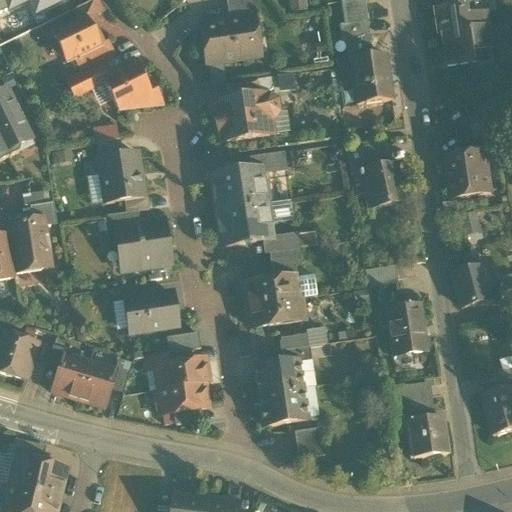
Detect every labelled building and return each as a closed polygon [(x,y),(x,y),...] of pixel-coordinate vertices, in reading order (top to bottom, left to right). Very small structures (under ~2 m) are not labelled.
[(29,0),(33,0),(39,12),(62,0),(2,0),(7,9),(8,10),(29,0)] [(168,0),(177,10),(188,0),(168,0)] [(224,0),(228,23),(254,20),(251,0),(224,0)] [(287,0),(289,15),(306,12),(304,0),(287,0)] [(361,0),(340,3),(344,26),(361,24),(367,23),(363,0),(361,0)] [(436,0),(439,11),(442,10),(442,9),(468,6),(468,7),(479,5),(478,0),(436,0)] [(442,35),(447,69),(476,65),(475,53),(490,51),(493,50),(490,28),(485,28),(483,14),(470,16),(468,7),(468,6),(442,9),(442,10),(445,34),(442,35)] [(62,58),(66,65),(73,61),(74,64),(91,55),(89,52),(98,48),(98,47),(85,19),(51,36),(55,43),(54,43),(50,54),(61,58),(62,58)] [(199,28),(205,68),(255,60),(249,22),(255,21),(255,20),(254,20),(228,23),(199,28)] [(249,22),(255,60),(261,59),(255,21),(249,22)] [(361,24),(366,59),(372,58),(367,23),(361,24)] [(347,41),(350,61),(366,59),(361,24),(344,26),(333,28),(335,43),(347,41)] [(74,64),(80,75),(97,67),(116,58),(108,42),(98,47),(98,48),(89,52),(91,55),(74,64)] [(491,63),(490,51),(475,53),(476,65),(491,63)] [(350,61),(354,86),(357,108),(390,103),(384,56),(372,58),(366,59),(350,61)] [(154,92),(151,91),(150,85),(149,83),(144,85),(133,63),(103,77),(100,79),(103,85),(111,102),(117,113),(151,108),(150,104),(151,104),(155,102),(157,97),(154,92)] [(103,77),(97,67),(80,75),(65,82),(73,100),(90,91),(103,85),(100,79),(103,77)] [(276,79),(278,94),(294,92),(292,77),(276,79)] [(224,88),(226,104),(259,99),(257,83),(224,88)] [(99,108),(111,102),(103,85),(90,91),(99,108)] [(0,144),(8,160),(17,155),(19,147),(30,142),(5,91),(0,94),(0,144)] [(211,104),(217,145),(271,137),(269,122),(272,121),(278,114),(276,103),(269,97),(259,99),(226,104),(214,106),(214,103),(211,104)] [(465,123),(475,135),(495,118),(492,100),(465,123)] [(286,119),(272,121),(269,122),(271,137),(288,134),(286,119)] [(95,145),(117,142),(115,128),(93,131),(95,145)] [(119,142),(117,142),(95,145),(97,157),(120,153),(119,142)] [(346,151),(348,164),(374,161),(372,147),(346,151)] [(274,172),(274,174),(286,172),(283,154),(272,156),(274,172)] [(100,178),(104,206),(123,204),(143,200),(136,155),(97,161),(100,178)] [(446,160),(452,201),(490,195),(484,155),(446,160)] [(260,171),(260,174),(274,172),(272,156),(250,160),(251,173),(260,171)] [(365,197),(368,211),(403,204),(400,187),(405,186),(400,165),(360,173),(365,197)] [(210,179),(216,214),(269,206),(266,188),(262,188),(261,176),(260,174),(260,171),(251,173),(210,179)] [(365,197),(360,173),(348,175),(352,199),(365,197)] [(91,208),(104,206),(100,178),(87,179),(91,208)] [(29,209),(42,207),(40,195),(20,198),(22,210),(29,209)] [(123,204),(125,215),(137,214),(148,212),(146,200),(143,200),(123,204)] [(290,203),(269,206),(271,225),(292,222),(290,203)] [(442,204),(443,220),(458,216),(457,204),(442,204)] [(39,223),(39,225),(55,223),(52,205),(42,207),(29,209),(31,224),(39,223)] [(271,225),(269,206),(216,214),(221,250),(261,244),(270,243),(270,242),(270,239),(268,225),(271,225)] [(139,229),(137,214),(125,215),(103,219),(105,233),(118,231),(118,232),(139,229)] [(451,225),(458,251),(489,243),(485,228),(473,232),(470,220),(451,225)] [(5,228),(7,238),(12,272),(34,269),(40,272),(46,271),(50,266),(49,260),(43,256),(39,225),(39,223),(31,224),(20,226),(19,228),(14,229),(12,227),(5,228)] [(121,247),(124,272),(165,266),(159,226),(139,229),(118,232),(121,247)] [(107,249),(121,247),(118,232),(118,231),(105,233),(107,249)] [(314,234),(295,236),(298,252),(315,249),(314,234)] [(283,240),(285,254),(298,252),(295,236),(283,238),(283,240)] [(0,282),(13,281),(12,272),(7,238),(0,239),(0,282)] [(263,257),(268,256),(285,254),(283,240),(270,242),(270,243),(261,244),(263,257)] [(298,252),(285,254),(268,256),(271,272),(295,269),(300,268),(298,252)] [(364,273),(366,285),(395,280),(393,268),(364,273)] [(453,277),(462,312),(494,303),(485,268),(453,277)] [(272,283),(296,280),(295,269),(271,272),(272,283)] [(501,292),(511,290),(511,276),(499,280),(501,292)] [(312,278),(296,280),(299,302),(315,300),(312,278)] [(247,309),(299,302),(296,280),(272,283),(242,288),(244,298),(246,299),(247,309)] [(126,291),(127,302),(153,298),(152,287),(126,291)] [(500,293),(505,317),(511,315),(511,290),(501,292),(500,293)] [(366,292),(352,294),(354,306),(368,305),(366,292)] [(177,331),(173,305),(167,306),(165,296),(153,298),(127,302),(131,327),(127,331),(129,338),(177,331)] [(116,333),(127,331),(131,327),(127,302),(111,305),(116,333)] [(303,324),(299,302),(247,309),(249,320),(247,322),(249,331),(303,324)] [(385,311),(390,344),(422,340),(418,307),(385,311)] [(307,351),(308,350),(326,348),(323,331),(305,334),(306,337),(307,351)] [(0,376),(25,384),(37,347),(0,335),(0,376)] [(165,341),(168,357),(199,352),(197,336),(165,341)] [(279,341),(281,354),(307,351),(306,337),(279,341)] [(424,354),(422,340),(390,344),(392,358),(424,354)] [(44,373),(57,377),(63,358),(64,358),(65,353),(52,349),(44,373)] [(308,350),(307,351),(281,354),(283,366),(297,364),(297,365),(310,364),(308,350)] [(143,360),(145,373),(158,371),(158,370),(168,369),(166,357),(143,360)] [(51,396),(77,404),(88,366),(64,358),(63,358),(57,377),(51,396)] [(108,393),(122,398),(131,367),(118,363),(114,374),(108,393)] [(158,371),(161,394),(203,387),(207,387),(204,363),(168,369),(158,370),(158,371)] [(253,371),(257,398),(301,392),(297,365),(297,364),(283,366),(253,371)] [(301,392),(314,390),(310,364),(297,365),(301,392)] [(114,374),(88,366),(77,404),(102,412),(108,393),(114,374)] [(158,371),(145,373),(148,396),(157,395),(161,394),(158,371)] [(394,391),(395,404),(429,399),(427,386),(394,391)] [(207,411),(203,387),(161,394),(157,395),(161,418),(172,417),(200,412),(207,411)] [(511,389),(482,398),(493,439),(511,434),(511,389)] [(301,392),(306,424),(319,422),(314,390),(301,392)] [(306,424),(301,392),(257,398),(262,430),(306,424)] [(399,427),(408,426),(407,424),(427,421),(426,414),(431,413),(429,399),(395,404),(399,427)] [(172,417),(174,429),(193,426),(202,425),(200,412),(172,417)] [(432,420),(427,421),(407,424),(408,426),(413,462),(446,457),(441,419),(432,420)] [(293,436),(297,464),(325,459),(321,432),(293,436)] [(14,461),(40,467),(45,449),(14,442),(9,461),(14,462),(14,461)] [(0,486),(8,488),(14,462),(9,461),(0,458),(0,486)] [(14,462),(8,488),(59,500),(65,472),(40,467),(14,461),(14,462)] [(55,511),(59,500),(8,488),(2,511),(55,511)] [(202,511),(204,500),(170,496),(168,511),(202,511)] [(237,511),(238,504),(204,500),(202,511),(237,511)]
